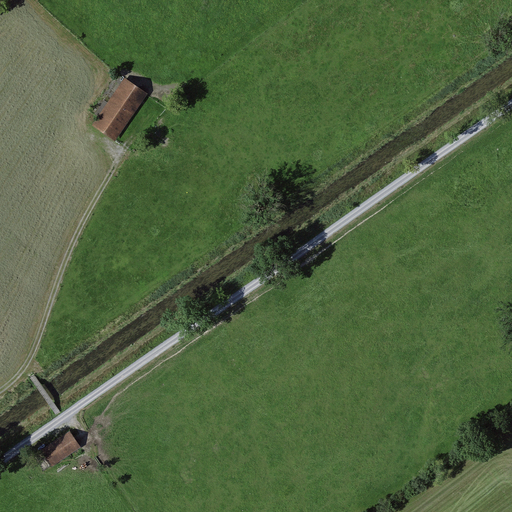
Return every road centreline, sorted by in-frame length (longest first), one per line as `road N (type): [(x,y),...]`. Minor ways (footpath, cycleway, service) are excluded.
road 1 (track): [(511,105),(0,463)]
road 2 (track): [(26,369),(82,230),(118,172)]
